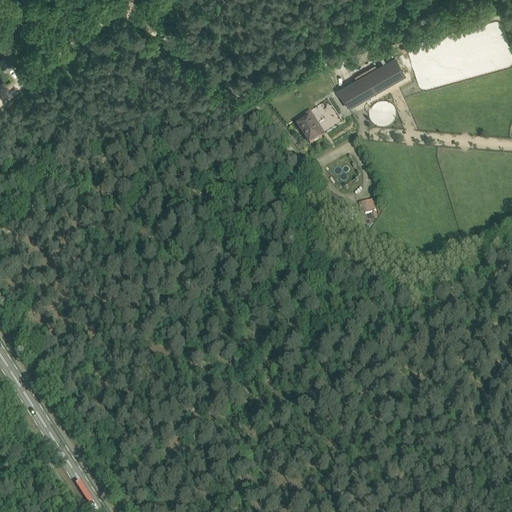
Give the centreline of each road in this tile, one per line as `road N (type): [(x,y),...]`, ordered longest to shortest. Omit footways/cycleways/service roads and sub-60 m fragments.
road 1 (track): [(300,161),(246,99),(124,7)]
road 2 (primary): [(98,511),(0,356)]
road 3 (track): [(124,7),(0,102)]
